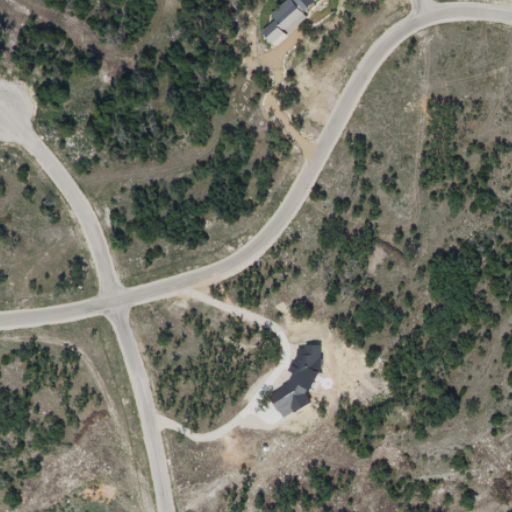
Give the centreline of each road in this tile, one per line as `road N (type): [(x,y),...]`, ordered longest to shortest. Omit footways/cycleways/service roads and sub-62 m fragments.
road 1 (residential): [(0,317),(215,273),(265,244),(349,96),(401,30),(435,15),(511,14)]
road 2 (residential): [(115,299),(152,445),(159,511)]
